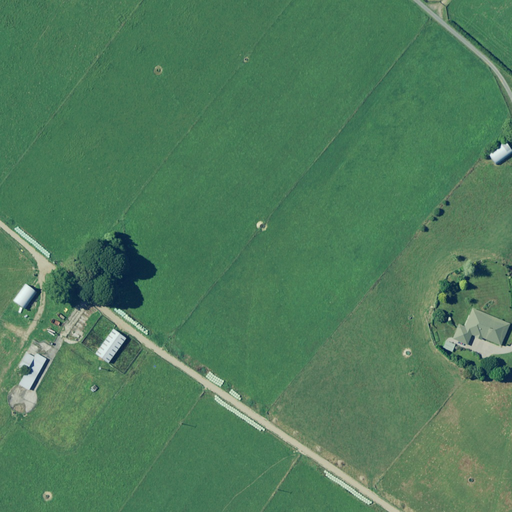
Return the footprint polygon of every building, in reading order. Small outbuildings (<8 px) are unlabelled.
[(511,152),(511,151),(506,142),(488,155),(495,165),(511,152)] [(37,293),(26,284),(13,301),(24,309),(37,293)] [(511,336),(511,326),(473,308),(465,327),(459,324),(452,339),(466,345),(470,336),(481,340),(482,338),(500,347),(501,344),(507,347),(511,336)] [(126,339),(114,329),(95,354),(107,363),(126,339)] [(455,346),(445,341),(442,348),(451,352),(455,346)] [(34,357),(27,353),(22,361),(29,366),(18,385),(27,390),(45,360),(36,354),(34,357)]
